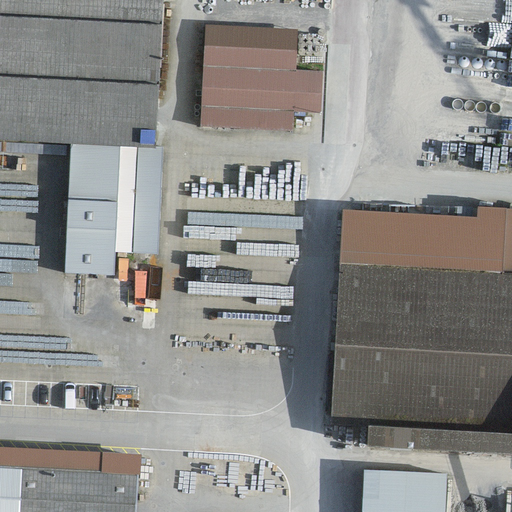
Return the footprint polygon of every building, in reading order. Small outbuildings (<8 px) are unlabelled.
[(0,0),(0,136),(149,145),(157,0),(0,0)] [(294,40),(208,35),(203,125),(287,130),(289,109),(320,111),(322,77),(292,75),(294,40)] [(511,208),(347,203),(339,410),(511,416),(511,208)] [(0,511),(131,511),(133,475),(138,475),(138,460),(0,453),(0,511)] [(458,457),(458,469),(486,469),(486,458),(458,457)] [(369,479),(367,511),(439,511),(442,484),(369,479)]
